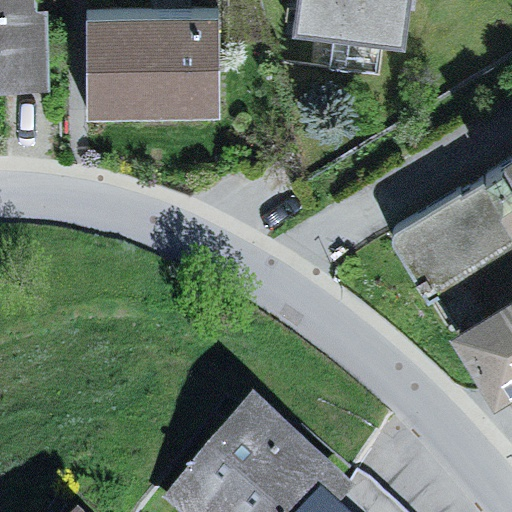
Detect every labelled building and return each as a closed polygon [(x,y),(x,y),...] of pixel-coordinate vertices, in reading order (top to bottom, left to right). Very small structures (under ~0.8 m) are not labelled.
[(40,0),(0,0),(0,82),(44,81),(40,0)] [(298,0),(296,17),(407,35),(412,0),(298,0)] [(210,6),(78,6),(78,109),(209,109),(210,6)] [(511,157),(392,228),(486,391),(511,376),(511,157)] [(317,448),(250,392),(162,499),(177,511),(345,511),(340,508),(361,483),(317,448)]
